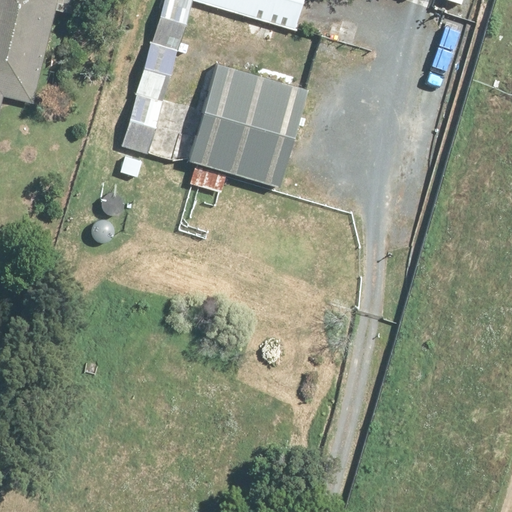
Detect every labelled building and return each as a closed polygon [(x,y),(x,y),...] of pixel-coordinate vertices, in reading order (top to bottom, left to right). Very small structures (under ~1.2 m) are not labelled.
[(0,0),(0,93),(35,100),(53,0),(0,0)] [(298,0),(156,0),(117,147),(146,155),(180,28),(207,35),(213,12),(228,16),(222,37),(240,42),(247,19),(290,31),(298,0)] [(151,0),(131,0),(130,11),(150,14),(151,0)] [(260,78),(207,66),(181,162),(190,164),(186,181),(218,190),(222,177),(275,192),(304,88),(291,85),(300,51),(270,42),(260,78)] [(141,159),(117,152),(111,174),(135,181),(141,159)] [(116,188),(115,188),(111,187),(108,187),(105,187),(102,188),(99,189),(96,191),(94,194),(92,196),(91,199),(90,202),(90,206),(90,209),(91,212),(93,215),(95,217),(97,220),(100,222),(103,223),(106,224),(109,224),(112,223),(115,223),(118,221),(121,219),(123,217),(125,214),(126,211),(127,208),(127,205),(127,202),(126,199),(125,196),(123,193),(120,191),(118,189),(116,188)]
